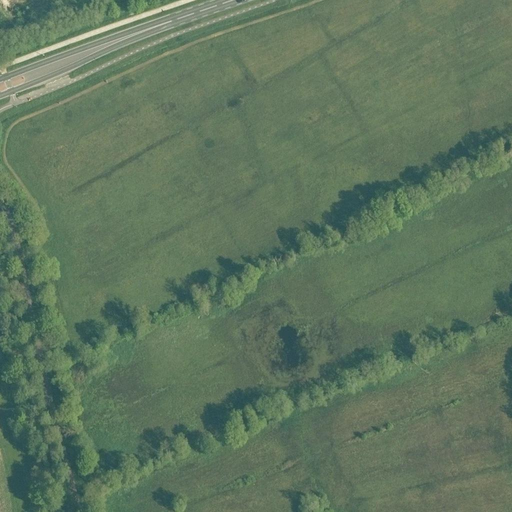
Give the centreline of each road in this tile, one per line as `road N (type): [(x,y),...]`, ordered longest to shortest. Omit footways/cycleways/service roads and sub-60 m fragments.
road 1 (unclassified): [(80,511),(0,203)]
road 2 (primary): [(0,96),(134,34)]
road 3 (primary): [(134,34),(0,79)]
